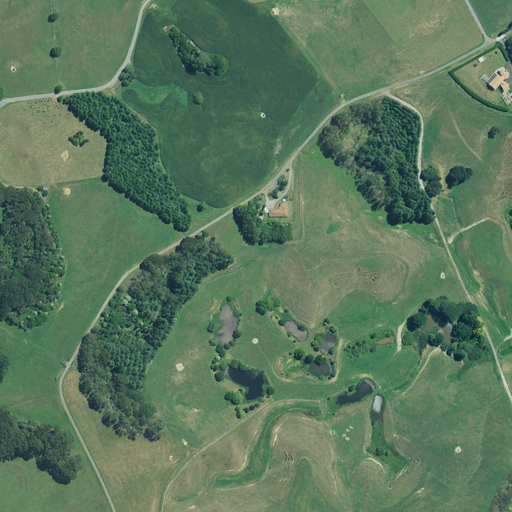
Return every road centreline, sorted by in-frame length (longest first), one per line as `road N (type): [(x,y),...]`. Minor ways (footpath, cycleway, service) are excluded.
road 1 (unclassified): [(265,185),(343,102),(511,28)]
road 2 (residential): [(119,511),(62,382),(130,268)]
road 3 (unclassified): [(265,185),(130,268)]
